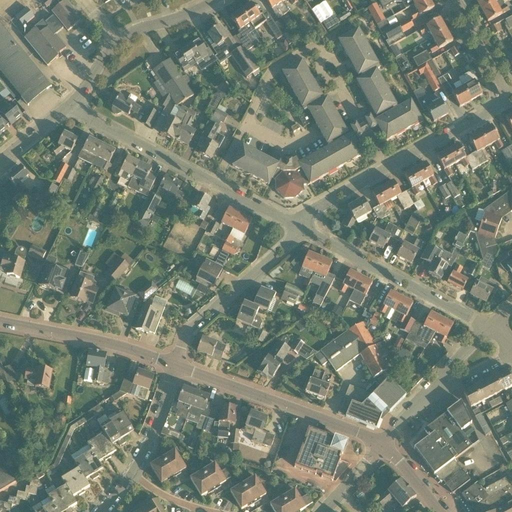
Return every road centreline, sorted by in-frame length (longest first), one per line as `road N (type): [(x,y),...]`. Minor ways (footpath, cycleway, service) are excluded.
road 1 (residential): [(384,170),(317,49),(302,47),(277,61),(242,126)]
road 2 (residential): [(380,446),(174,366)]
road 3 (residential): [(489,328),(298,228)]
road 4 (residential): [(69,108),(113,43),(220,0)]
road 5 (residential): [(174,366),(184,333),(298,228)]
road 6 (residential): [(174,366),(119,343),(0,320)]
road 7 (residential): [(214,184),(69,108)]
road 8 (residential): [(384,170),(503,99)]
